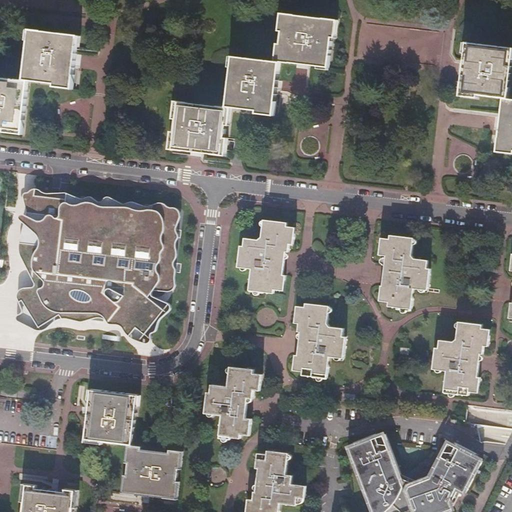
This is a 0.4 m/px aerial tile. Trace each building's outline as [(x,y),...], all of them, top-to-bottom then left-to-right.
[(287,15),(281,66),(285,67),(303,69),(332,72),(336,42),(339,42),(341,22),(287,15)] [(31,33),(24,84),(31,84),(56,88),(56,90),(72,92),(76,61),(79,40),(31,33)] [(477,99),(505,102),(509,103),(511,80),(511,54),(467,49),(465,65),(461,99),(476,101),(477,99)] [(235,61),(229,111),(235,111),(264,115),(263,117),(278,119),(281,96),(285,67),(281,66),(235,61)] [(24,137),(31,84),(24,84),(0,80),(0,131),(6,132),(6,135),(24,137)] [(511,103),(509,103),(505,102),(503,118),(499,153),(511,154),(511,103)] [(233,127),(235,111),(229,111),(181,106),(179,120),(181,121),(180,131),(178,133),(176,152),(230,159),(232,141),(229,139),(230,129),(233,127)] [(24,195),(23,197),(27,212),(28,217),(24,215),(22,216),(20,217),(20,220),(21,222),(25,226),(21,240),(20,248),(21,257),(34,284),(35,286),(32,288),(23,289),(20,291),(18,294),(18,299),(23,311),(22,314),(18,317),(17,319),(18,322),(40,333),(41,332),(45,332),(48,330),(53,326),(58,322),(63,321),(68,320),(81,323),(86,323),(97,320),(102,320),(105,322),(108,324),(109,325),(111,327),(114,327),(118,327),(121,327),(123,329),(125,331),(127,336),(131,340),(135,342),(140,344),(145,345),(150,346),(153,344),(153,341),(153,338),(153,336),(156,335),(158,333),(161,324),(163,321),(173,313),(173,310),(172,307),(170,304),(158,299),(154,298),(153,296),(156,292),(169,294),(172,293),(176,291),(177,288),(177,282),(177,276),(177,271),(175,267),(176,263),(178,260),(179,257),(178,252),(177,249),(177,245),(178,242),(180,239),(180,237),(178,232),(178,230),(182,219),(182,214),(180,210),(177,209),(172,208),(169,207),(166,204),(162,203),(159,203),(152,206),(148,207),(145,206),(138,203),(134,202),(130,202),(127,204),(125,205),(122,204),(115,200),(111,198),(107,198),(104,200),(102,202),(100,202),(97,200),(93,198),(91,197),(87,198),(83,200),(76,197),(67,193),(61,193),(55,194),(49,194),(47,194),(45,194),(42,191),(39,189),(36,189),(33,190),(31,191),(29,193),(28,194),(25,194),(24,195)] [(289,225),(267,223),(265,239),(261,242),(247,240),(247,248),(242,247),(239,270),(253,272),(251,293),(277,296),(278,292),(287,293),(289,277),(285,277),(288,253),(291,254),(292,247),(295,247),(297,231),(289,230),(289,225)] [(415,240),(392,237),(392,243),(384,242),(382,257),(388,257),(385,287),(381,287),(379,303),(390,304),(389,309),(413,312),(415,291),(430,293),(432,270),(429,270),(429,262),(416,261),(413,257),(415,240)] [(329,328),(331,309),(307,306),(307,310),(299,309),(297,326),(302,326),(301,335),(304,335),(301,358),(297,358),(295,375),(304,376),(304,380),(330,383),(333,362),(346,363),(349,341),(344,340),(345,333),(332,331),(329,328)] [(484,328),(462,325),(460,342),(456,344),(442,343),(441,351),(438,350),(435,372),(449,374),(446,395),(470,398),(471,394),(480,395),(482,381),(477,380),(480,356),(485,357),(486,348),(490,349),(492,333),(484,332),(484,328)] [(254,375),(230,373),(228,393),(212,391),(212,399),(208,399),(206,419),(223,421),(220,442),(240,446),(241,440),(250,441),(251,426),(245,425),(248,403),(253,405),(254,396),(261,397),(262,382),(253,381),(254,375)] [(130,443),(137,444),(142,393),(94,388),(89,440),(106,442),(107,440),(130,442),(130,443)] [(402,479),(384,435),(347,448),(371,511),(456,511),(457,511),(483,461),(448,443),(430,480),(413,484),(402,479)] [(137,444),(130,443),(129,462),(131,462),(130,473),(127,473),(126,491),(181,498),(182,480),(181,480),(182,470),(184,470),(186,449),(169,448),(169,450),(147,448),(145,444),(137,444)] [(281,511),(282,505),(298,507),(298,506),(300,506),(301,506),(303,505),(304,504),(305,502),(305,501),(305,500),(306,500),(308,487),(294,486),(295,477),(288,476),(290,462),(291,462),(292,461),(293,460),(293,459),(293,458),(293,457),(292,456),(291,456),(291,455),(270,452),(270,455),(260,455),(259,469),(261,470),(258,493),(256,493),(256,501),(250,500),(248,511),(281,511)] [(22,504),(20,511),(75,511),(73,511),(75,499),(78,499),(80,483),(66,481),(66,483),(39,479),(39,476),(25,474),(23,491),(26,492),(24,504),(22,504)]
